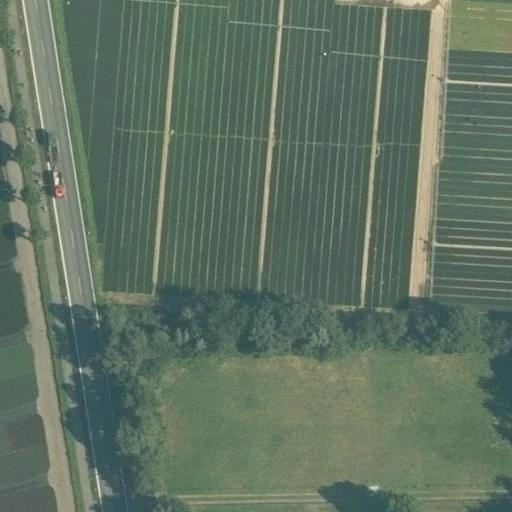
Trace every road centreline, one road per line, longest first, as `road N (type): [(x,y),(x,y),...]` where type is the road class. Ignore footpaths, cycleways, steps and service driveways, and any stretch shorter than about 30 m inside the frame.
road 1 (secondary): [(117,511),(32,0)]
road 2 (track): [(511,491),(115,504)]
